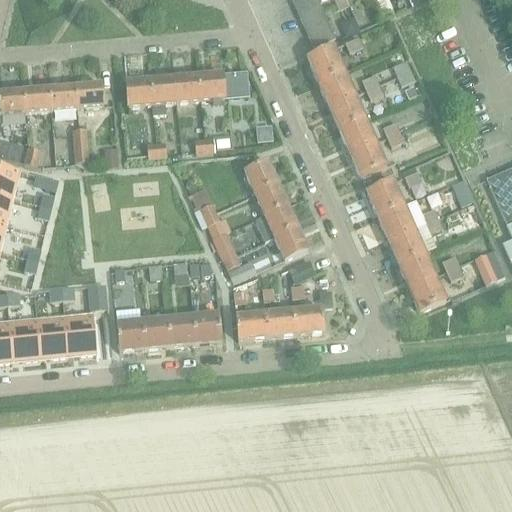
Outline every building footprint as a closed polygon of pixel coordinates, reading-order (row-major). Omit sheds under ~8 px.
[(309,0),(293,7),(298,18),(320,9),(316,0),(309,0)] [(349,9),(345,0),(334,0),(333,1),(338,13),(349,9)] [(298,18),(303,29),(325,20),(320,9),(298,18)] [(354,19),(340,26),(346,39),(360,32),(354,19)] [(303,29),(308,41),(330,31),(325,20),(303,29)] [(335,43),(330,31),(308,41),(313,52),(335,43)] [(358,42),(344,48),(348,57),(362,51),(358,42)] [(307,64),(318,88),(344,77),(333,52),(307,64)] [(410,75),(406,64),(393,70),(397,80),(410,75)] [(397,80),(401,90),(414,85),(410,75),(397,80)] [(222,78),(197,80),(200,106),(224,104),(248,101),(246,76),(222,78)] [(318,88),(329,112),(355,100),(344,77),(318,88)] [(174,82),(176,108),(200,106),(197,80),(174,82)] [(375,80),(362,85),(366,95),(379,89),(375,80)] [(150,85),(152,110),(176,108),(174,82),(150,85)] [(393,83),(366,95),(369,104),(383,99),(382,97),(396,91),(393,83)] [(128,112),(152,110),(150,85),(126,87),(128,112)] [(75,91),(77,114),(103,112),(101,89),(75,91)] [(49,93),(51,116),(77,114),(75,91),(49,93)] [(23,96),(25,118),(51,116),(49,93),(23,96)] [(0,120),(25,118),(23,96),(0,97),(0,120)] [(329,112),(339,135),(365,124),(355,100),(329,112)] [(339,135),(350,159),(375,147),(365,124),(339,135)] [(383,132),(387,142),(399,136),(395,127),(383,132)] [(271,131),(256,132),(257,148),(272,146),(271,131)] [(89,168),(86,135),(72,136),(75,169),(89,168)] [(404,146),(399,136),(387,142),(391,151),(404,146)] [(203,144),(205,158),(215,157),(213,143),(203,144)] [(196,159),(205,158),(203,144),(195,145),(196,159)] [(0,164),(18,168),(22,151),(0,145),(0,164)] [(165,147),(156,148),(157,161),(166,161),(165,147)] [(386,171),(375,147),(350,159),(360,183),(386,171)] [(147,162),(157,161),(156,148),(146,149),(147,162)] [(118,171),(117,153),(103,154),(105,172),(118,171)] [(37,173),(40,157),(27,154),(23,171),(37,173)] [(0,168),(0,197),(12,200),(18,173),(0,168)] [(245,178),(255,201),(278,190),(268,168),(245,178)] [(511,172),(486,184),(511,242),(511,243),(502,248),(511,269),(511,172)] [(422,185),(417,175),(404,181),(408,191),(422,185)] [(58,184),(47,181),(44,194),(55,196),(58,184)] [(367,198),(378,222),(403,210),(393,186),(367,198)] [(255,201),(265,222),(288,212),(278,190),(255,201)] [(187,200),(199,226),(216,218),(205,192),(187,200)] [(469,196),(457,201),(461,210),(473,205),(469,196)] [(0,197),(0,226),(5,228),(12,200),(0,197)] [(43,198),(40,209),(51,212),(54,201),(43,198)] [(378,222),(388,245),(414,234),(414,233),(424,228),(425,229),(438,223),(433,213),(421,219),(415,205),(403,210),(378,222)] [(40,209),(37,221),(48,224),(51,212),(40,209)] [(265,222),(255,227),(265,248),(275,244),(298,233),(288,212),(265,222)] [(216,218),(199,226),(202,233),(220,225),(216,218)] [(438,223),(425,229),(429,238),(442,232),(438,223)] [(210,236),(213,244),(225,239),(228,238),(225,230),(210,236)] [(308,256),(298,233),(275,244),(285,266),(308,256)] [(388,245),(398,269),(424,257),(414,234),(388,245)] [(225,239),(213,244),(216,251),(219,259),(231,253),(225,239)] [(30,251),(27,263),(37,266),(40,254),(30,251)] [(219,259),(223,267),(236,261),(231,253),(219,259)] [(494,255),(486,258),(497,283),(505,280),(494,255)] [(398,269),(409,292),(435,281),(424,257),(398,269)] [(240,268),(236,261),(223,267),(227,275),(240,268)] [(455,261),(441,267),(445,276),(459,270),(455,261)] [(27,263),(24,275),(34,278),(37,266),(27,263)] [(250,266),(227,276),(232,288),(255,278),(250,266)] [(174,280),(188,279),(187,267),(172,269),(174,280)] [(295,285),(313,277),(309,268),(290,276),(295,285)] [(162,284),(160,269),(148,270),(149,285),(162,284)] [(197,269),(188,270),(189,282),(198,282),(197,269)] [(208,269),(200,269),(200,281),(209,280),(208,269)] [(463,280),(459,270),(445,276),(450,286),(463,280)] [(123,273),(114,274),(115,286),(124,285),(123,273)] [(446,305),(435,281),(409,292),(420,316),(446,305)] [(104,289),(87,291),(89,310),(106,309),(104,289)] [(291,290),(292,303),(303,303),(302,289),(291,290)] [(262,292),(263,306),(274,306),(273,292),(262,292)] [(233,296),(234,309),(244,308),(243,295),(233,296)] [(73,301),(64,302),(65,312),(74,312),(73,301)] [(63,302),(54,303),(54,314),(64,313),(63,302)] [(18,306),(9,307),(9,318),(19,317),(18,306)] [(8,307),(0,307),(0,318),(9,318),(8,307)] [(293,315),(295,339),(324,337),(322,313),(293,315)] [(265,318),(267,342),(295,339),(293,315),(265,318)] [(94,317),(65,320),(69,359),(98,356),(94,317)] [(238,345),(267,342),(265,318),(236,321),(238,345)] [(192,322),(195,349),(221,346),(218,319),(192,322)] [(65,320),(38,323),(41,362),(69,359),(65,320)] [(167,324),(170,352),(195,349),(192,322),(167,324)] [(38,323),(10,325),(14,364),(41,362),(38,323)] [(142,327),(144,354),(170,352),(167,324),(142,327)] [(10,325),(0,326),(0,365),(14,364),(10,325)] [(118,357),(144,354),(142,327),(116,329),(118,357)]
